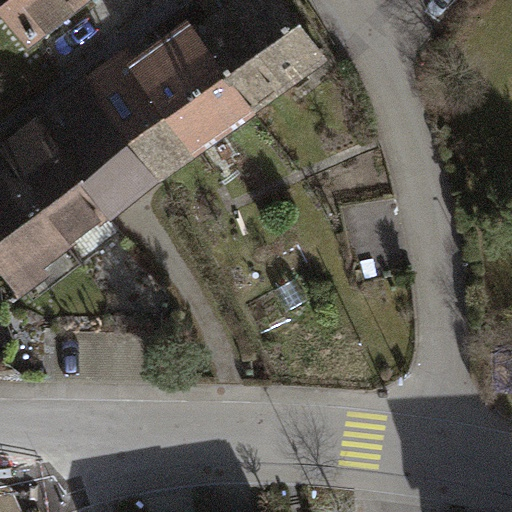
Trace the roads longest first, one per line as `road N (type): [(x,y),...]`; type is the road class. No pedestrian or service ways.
road 1 (residential): [(427,450),(441,363),(439,285),(381,0)]
road 2 (residential): [(0,454),(236,433),(427,450)]
